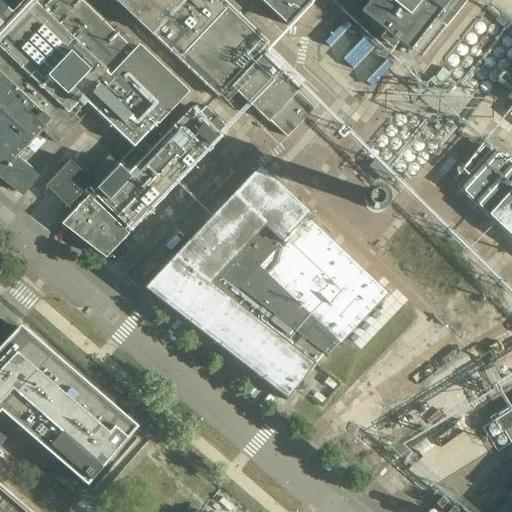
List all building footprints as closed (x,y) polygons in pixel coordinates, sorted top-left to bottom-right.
[(0,178),(18,193),(22,196),(26,190),(27,190),(36,179),(38,176),(16,158),(42,130),(57,145),(79,122),(68,112),(81,99),(133,149),(142,140),(182,98),(188,92),(155,60),(142,48),(137,54),(79,0),(26,0),(13,14),(0,1),(0,22),(3,25),(0,28),(0,178)] [(113,0),(218,99),(270,44),(224,0),(113,0)] [(259,0),(288,26),(312,0),(259,0)] [(452,0),(371,0),(361,14),(410,53),(452,0)] [(378,88),(398,64),(347,22),(328,46),(378,88)] [(299,92),(262,57),(233,88),(235,90),(231,94),(244,107),(248,102),(269,122),(271,121),(288,137),(315,110),(298,93),(299,92)] [(438,78),(445,83),(452,74),(446,68),(438,78)] [(108,155),(91,174),(101,184),(92,194),(132,232),(222,137),(219,134),(226,127),(206,108),(199,115),(192,108),(152,150),(142,140),(133,149),(121,162),(131,172),(129,175),(119,165),(108,155)] [(511,168),(494,152),(489,158),(482,152),(473,162),(478,167),(480,165),(481,166),(459,189),(511,239),(511,168)] [(70,161),(45,187),(73,213),(73,214),(62,225),(63,227),(64,225),(105,257),(104,258),(106,259),(123,241),(129,235),(89,197),(81,190),(91,180),(70,161)] [(310,216),(261,169),(151,285),(153,288),(149,291),(287,398),(285,400),(287,401),(299,385),(315,366),(325,355),(327,357),(336,348),(338,350),(389,295),(308,219),(310,216)] [(366,202),(366,203),(366,205),(366,206),(367,207),(368,209),(369,210),(371,211),(372,212),(374,212),(376,212),(377,212),(379,211),(380,211),(382,210),(383,208),(384,207),(385,205),(385,204),(385,203),(385,202),(385,200),(384,199),(383,197),(382,196),(381,195),(379,194),(377,193),(375,193),(373,193),(371,194),(369,195),(368,196),(367,198),(366,199),(366,201),(366,202)] [(466,229),(459,236),(478,252),(484,245),(466,229)] [(0,511),(33,511),(0,483),(0,447),(17,426),(88,487),(139,428),(21,326),(0,349),(0,511)] [(511,444),(511,408),(495,419),(511,445),(511,444)] [(188,477),(158,511),(190,511),(206,493),(188,477)]
